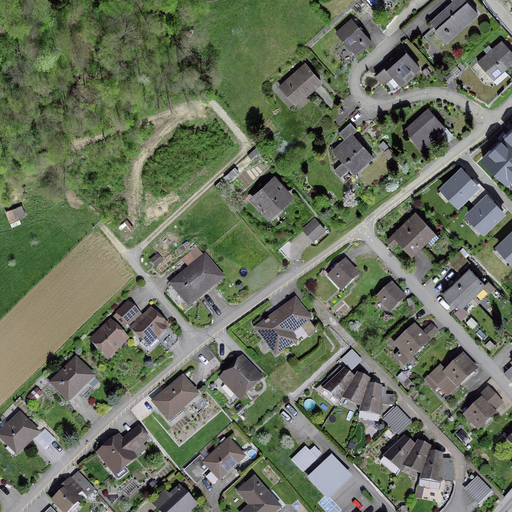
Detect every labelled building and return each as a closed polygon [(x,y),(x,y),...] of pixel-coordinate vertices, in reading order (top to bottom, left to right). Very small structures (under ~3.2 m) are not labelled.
[(449,35),(465,20),(468,22),(478,14),(465,0),(452,0),(454,1),(431,21),(437,29),(441,26),(449,35)] [(362,19),(357,25),(352,19),(337,32),(355,53),(364,45),(365,46),(371,41),(366,36),(372,30),(371,29),(377,24),(367,13),(361,18),(362,19)] [(502,68),(504,70),(511,62),(511,52),(502,41),(478,62),(491,77),(502,68)] [(383,83),(392,75),(399,83),(418,66),(403,49),(375,74),(383,83)] [(305,92),(307,94),(321,81),(305,64),(280,86),(294,102),(305,92)] [(343,111),(338,105),(327,115),(332,121),(343,111)] [(434,114),(429,109),(405,130),(419,146),(430,135),(433,138),(445,127),(435,116),(434,118),(432,116),(434,114)] [(339,133),(345,139),(333,150),(354,173),(373,156),(352,134),(357,130),(350,122),(339,133)] [(511,129),(484,158),(508,182),(511,177),(511,129)] [(462,169),(443,188),(458,203),(466,195),(472,201),(479,194),(474,188),(477,185),(462,169)] [(275,179),(253,198),(269,215),(290,196),(275,179)] [(488,196),(484,199),(479,194),(472,201),(477,206),(469,214),(484,230),(503,212),(488,196)] [(420,245),(418,243),(432,229),(416,213),(392,236),(411,254),(420,245)] [(314,238),(325,228),(315,218),(304,227),(314,238)] [(511,234),(499,246),(511,259),(511,234)] [(454,267),(465,257),(459,251),(448,262),(454,267)] [(205,257),(172,283),(189,304),(222,278),(205,257)] [(470,262),(465,257),(454,267),(459,273),(470,262)] [(343,287),(357,274),(345,262),(330,277),(335,283),(337,281),(343,287)] [(485,285),(469,268),(456,281),(472,297),(485,285)] [(472,297),(456,281),(443,293),(459,309),(471,297),(472,297)] [(403,297),(392,285),(378,298),(390,310),(403,297)] [(407,300),(410,312),(416,310),(413,298),(407,300)] [(114,317),(120,322),(134,308),(129,303),(114,317)] [(287,347),(282,339),(309,319),(297,303),(279,316),(277,313),(257,328),(276,355),(287,347)] [(134,308),(120,322),(125,327),(139,314),(134,308)] [(178,337),(167,326),(167,327),(151,310),(133,328),(144,340),(140,343),(148,351),(158,341),(156,338),(166,349),(178,337)] [(110,322),(92,340),(104,353),(111,346),(115,350),(126,338),(110,322)] [(417,326),(408,333),(406,331),(403,335),(405,337),(396,344),(403,351),(397,356),(404,363),(438,332),(432,326),(424,333),(417,326)] [(92,376),(76,359),(52,383),(68,400),(92,376)] [(439,365),(428,376),(445,393),(455,383),(457,385),(473,371),(461,359),(446,373),(439,365)] [(225,378),(241,394),(257,379),(242,362),(225,378)] [(362,376),(357,374),(355,378),(349,373),(344,369),(326,387),(341,399),(345,396),(362,403),(360,409),(382,413),(382,387),(374,385),(369,384),(370,380),(362,376)] [(402,373),(397,377),(404,384),(409,380),(402,373)] [(196,395),(183,378),(154,402),(171,422),(184,412),(180,408),(196,395)] [(33,403),(42,394),(36,388),(27,397),(33,403)] [(492,412),(501,403),(491,392),(477,405),(474,402),(470,406),(473,409),(466,416),(472,422),(474,420),(480,426),(493,413),(492,412)] [(390,424),(400,414),(398,411),(395,409),(385,419),(390,424)] [(27,438),(30,441),(38,433),(20,414),(0,433),(0,436),(14,451),(27,438)] [(400,414),(390,424),(395,429),(405,419),(403,416),(400,414)] [(405,419),(395,429),(399,434),(410,424),(408,422),(405,419)] [(96,452),(116,478),(119,478),(129,471),(125,466),(137,456),(133,451),(150,438),(139,424),(122,438),(119,434),(96,452)] [(511,425),(502,434),(511,444),(511,425)] [(399,470),(401,467),(404,463),(415,446),(409,441),(404,437),(383,457),(380,461),(396,474),(399,470)] [(200,475),(209,467),(220,479),(244,457),(229,440),(205,462),(201,459),(187,471),(197,482),(202,477),(200,475)] [(415,446),(404,463),(423,471),(430,447),(425,444),(418,441),(415,446)] [(303,472),(316,459),(305,448),(292,461),(303,472)] [(419,484),(421,486),(437,489),(440,487),(443,455),(436,453),(429,452),(423,471),(419,484)] [(332,457),(310,479),(326,495),(348,474),(332,457)] [(477,478),(466,488),(471,493),(482,483),(477,478)] [(64,511),(67,511),(79,500),(76,497),(82,491),(70,479),(58,490),(60,493),(53,500),(64,511)] [(273,511),(279,507),(254,479),(239,492),(254,509),(250,511),(273,511)] [(487,488),(482,483),(471,493),(476,498),(487,488)] [(476,498),(481,504),(492,493),(487,488),(476,498)] [(159,507),(163,511),(185,511),(194,505),(179,489),(159,507)]
